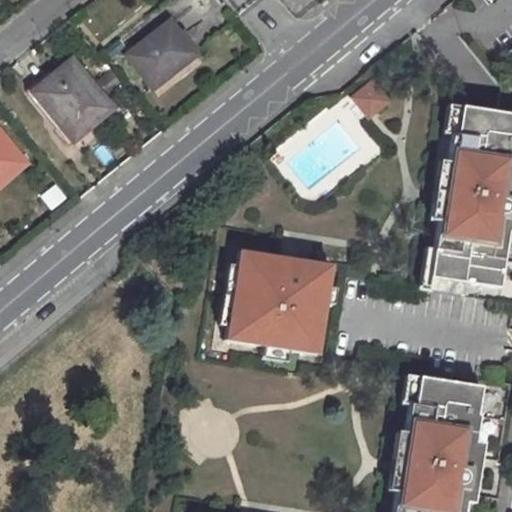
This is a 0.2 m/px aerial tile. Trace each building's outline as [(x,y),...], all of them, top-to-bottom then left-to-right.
[(169,23),(126,57),(152,90),(195,55),(169,23)] [(71,63),(37,91),(77,140),(111,111),(71,63)] [(369,84),(350,100),(366,119),(374,113),(386,104),(369,84)] [(511,118),(458,110),(454,138),(450,137),(442,183),(447,184),(443,207),(439,206),(432,252),(424,251),(417,292),(462,298),(464,286),(497,291),(507,226),(511,227),(511,198),(511,199),(511,194),(511,118)] [(64,124),(59,128),(72,144),(77,140),(64,124)] [(0,132),(0,186),(26,165),(0,132)] [(50,210),(65,200),(56,185),(40,195),(50,210)] [(330,267),(237,252),(223,342),(316,356),(330,267)] [(479,390),(416,380),(412,408),(407,408),(400,454),(405,455),(401,477),(396,477),(390,511),(462,511),(465,498),(473,499),(477,471),(469,470),(477,419),(475,418),(479,390)]
